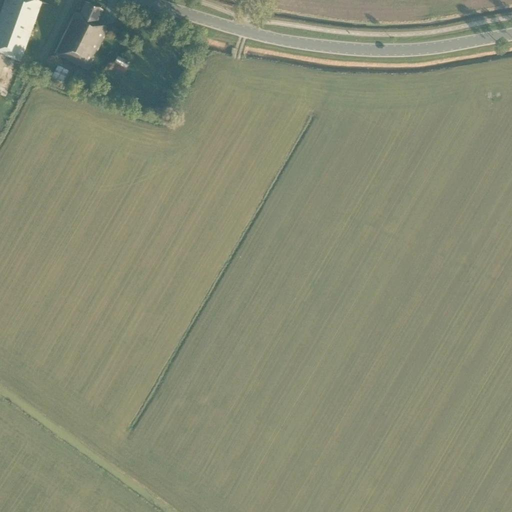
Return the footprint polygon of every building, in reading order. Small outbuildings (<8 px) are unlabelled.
[(0,55),(20,63),(41,3),(38,2),(38,0),(4,0),(0,13),(0,55)] [(54,54),(87,71),(108,29),(96,23),(102,11),(85,3),(79,15),(75,12),(54,54)] [(127,70),(130,63),(117,57),(114,64),(127,70)] [(114,64),(112,67),(124,73),(125,74),(127,70),(114,64)] [(63,82),(68,71),(57,66),(51,76),(63,82)] [(124,73),(112,67),(111,70),(122,76),(124,73)]
